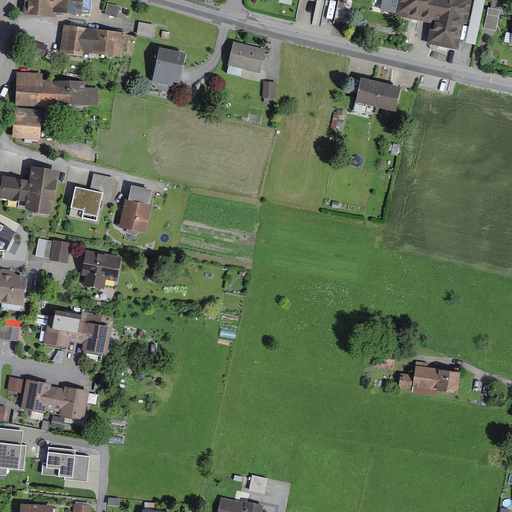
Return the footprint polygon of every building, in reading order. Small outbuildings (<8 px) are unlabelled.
[(82,0),(26,0),(25,14),(56,17),(56,13),(80,15),(82,0)] [(383,0),(381,10),(400,14),(403,0),(383,0)] [(403,0),(400,14),(436,23),(432,42),(458,48),(469,0),(403,0)] [(473,0),(467,38),(478,40),(484,0),(473,0)] [(498,27),(501,5),(489,3),(486,26),(498,27)] [(119,7),(107,5),(105,16),(116,18),(119,7)] [(156,32),(157,20),(140,18),(139,31),(156,32)] [(126,32),(68,23),(64,48),(122,57),(126,32)] [(264,51),(235,44),(230,64),(259,71),(264,51)] [(185,55),(161,49),(154,81),(170,85),(171,79),(179,81),(185,55)] [(48,72),(19,72),(19,103),(83,104),(84,80),(48,79),(48,72)] [(402,86),(366,77),(361,99),(396,107),(402,86)] [(275,84),(264,83),(263,97),(274,98),(275,84)] [(42,111),(19,110),(18,137),(42,137),(42,111)] [(33,166),(31,177),(5,171),(0,193),(0,196),(25,202),(23,209),(51,215),(61,172),(33,166)] [(92,189),(104,192),(102,199),(112,201),(117,177),(95,172),(92,189)] [(133,184),(129,199),(150,204),(153,189),(133,184)] [(92,189),(76,186),(71,207),(84,210),(83,217),(97,220),(102,199),(104,192),(92,189)] [(129,199),(127,198),(120,227),(148,233),(154,205),(150,204),(129,199)] [(15,233),(0,225),(0,247),(6,251),(15,233)] [(73,244),(53,239),(48,258),(69,263),(73,244)] [(123,256),(88,249),(84,272),(119,279),(123,256)] [(27,272),(0,266),(0,296),(22,301),(27,272)] [(0,332),(20,338),(26,318),(7,312),(4,322),(0,321),(0,332)] [(110,324),(53,313),(48,343),(105,353),(110,324)] [(380,356),(379,365),(396,366),(397,358),(380,356)] [(458,370),(419,366),(417,387),(456,390),(458,370)] [(10,387),(24,388),(25,374),(10,373),(10,387)] [(88,389),(31,379),(26,408),(83,419),(88,389)] [(0,442),(23,444),(25,430),(0,427),(0,442)] [(0,466),(9,468),(26,469),(28,445),(23,444),(0,442),(0,466)] [(49,451),(47,462),(45,462),(43,474),(66,476),(66,479),(88,481),(91,456),(76,454),(77,449),(49,446),(49,451)] [(9,468),(0,466),(0,474),(8,475),(9,468)] [(253,470),(250,486),(266,489),(269,473),(253,470)] [(261,511),(263,505),(226,498),(223,511),(261,511)] [(93,511),(94,504),(79,503),(78,511),(93,511)]
